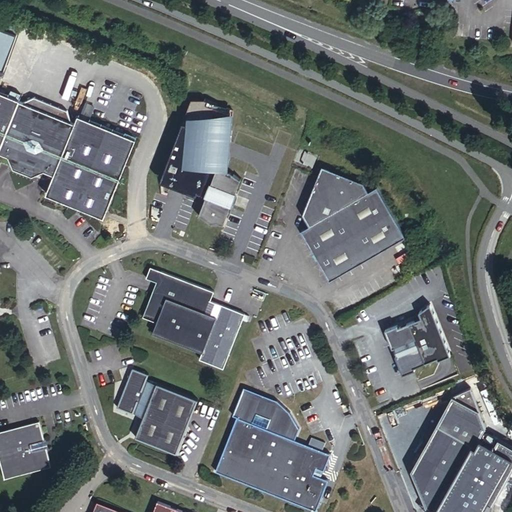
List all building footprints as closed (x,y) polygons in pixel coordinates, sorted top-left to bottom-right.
[(19,103),(0,95),(0,155),(6,158),(11,168),(27,175),(35,170),(48,176),(40,194),(99,218),(131,140),(73,116),(70,124),(66,122),(63,111),(31,98),(19,103)] [(363,181),(322,164),(302,212),(309,223),(300,228),(311,247),(387,204),(377,185),(368,190),(363,181)] [(202,205),(195,221),(206,229),(220,230),(226,212),(227,213),(233,199),(231,198),(237,185),(226,178),(212,176),(207,189),(206,189),(200,204),(202,205)] [(405,235),(387,204),(311,247),(328,278),(405,235)] [(156,285),(161,274),(150,270),(146,281),(156,285)] [(213,295),(161,274),(156,285),(154,292),(143,320),(157,325),(153,336),(202,356),(200,363),(223,372),(242,323),(244,318),(210,305),(213,295)] [(396,354),(402,371),(414,366),(413,364),(435,354),(436,356),(448,351),(428,301),(411,314),(413,318),(397,325),(397,323),(385,327),(392,345),(396,353),(396,354)] [(149,378),(133,372),(118,411),(134,417),(143,420),(135,440),(177,457),(198,402),(147,383),(149,378)] [(312,511),(315,511),(328,483),(313,477),(315,471),(324,474),(330,457),(237,420),(216,475),(312,511)] [(0,478),(0,480),(47,467),(43,449),(41,441),(36,422),(0,431),(0,478)] [(435,425),(410,470),(412,471),(422,478),(428,481),(435,484),(446,489),(454,474),(462,478),(461,487),(493,497),(510,467),(473,446),(469,453),(463,450),(467,443),(435,425)] [(313,477),(328,483),(334,485),(336,479),(324,474),(315,471),(313,477)] [(121,511),(99,503),(98,506),(95,511),(121,511)] [(182,511),(159,503),(155,511),(182,511)]
